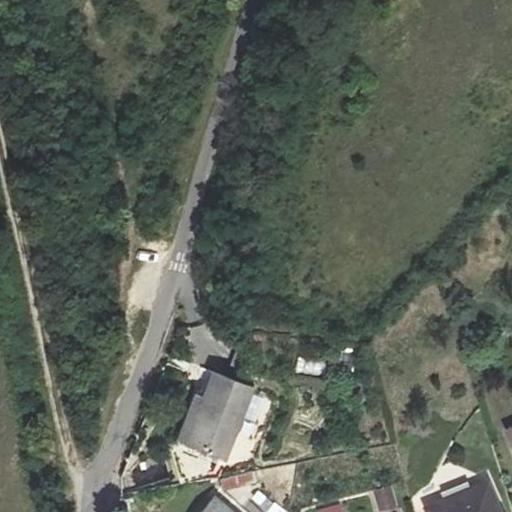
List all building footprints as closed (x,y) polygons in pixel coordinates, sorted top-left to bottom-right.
[(253,389),(214,373),(203,400),(196,397),(179,441),(225,459),(253,389)] [(511,435),(501,441),(511,464),(511,435)] [(231,477),(234,499),(253,497),(250,474),(231,477)] [(501,511),(488,482),(427,508),(428,511),(501,511)] [(391,488),(375,491),(378,511),(394,511),(395,511),(391,488)] [(228,511),(215,501),(206,511),(228,511)] [(342,511),(341,503),(308,510),(308,511),(342,511)]
